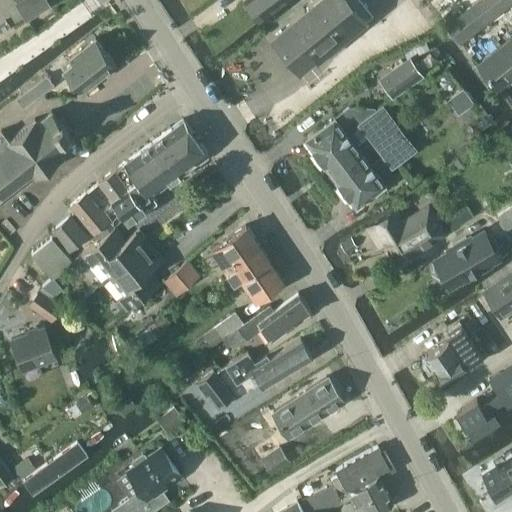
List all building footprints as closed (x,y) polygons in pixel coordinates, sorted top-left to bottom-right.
[(20,0),(17,2),(27,17),(49,3),(47,0),(20,0)] [(247,0),(259,15),(279,0),(247,0)] [(299,66),(368,9),(360,0),(315,0),(273,35),(299,66)] [(459,41),(511,1),(510,0),(477,0),(446,24),(459,41)] [(511,76),(511,35),(478,63),(497,88),(511,76)] [(79,90),(116,61),(96,36),(70,57),(72,60),(62,68),(79,90)] [(403,61),(379,78),(392,95),(416,79),(403,61)] [(23,106),(54,83),(47,73),(16,96),(23,106)] [(447,98),(458,112),(473,101),(462,86),(447,98)] [(318,153),(359,121),(348,106),(334,116),(305,137),(318,153)] [(412,143),(397,123),(391,128),(389,126),(376,108),(359,121),(318,153),(356,204),(385,183),(374,168),(386,158),(388,161),(412,143)] [(0,195),(32,170),(36,175),(63,154),(59,149),(75,137),(68,129),(72,126),(63,114),(59,117),(52,109),(37,121),(34,117),(8,138),(1,130),(0,131),(0,195)] [(155,139),(166,154),(161,157),(163,159),(139,176),(127,185),(127,187),(112,199),(128,221),(157,201),(151,193),(208,152),(183,118),(155,139)] [(127,159),(139,176),(163,159),(161,157),(166,154),(155,139),(127,159)] [(139,176),(127,159),(98,180),(112,199),(127,187),(127,185),(139,176)] [(85,191),(68,204),(82,221),(83,220),(93,232),(108,220),(85,191)] [(401,221),(394,210),(368,226),(377,240),(383,237),(397,261),(418,248),(451,228),(435,201),(401,221)] [(89,234),(69,212),(50,229),(69,251),(89,234)] [(232,282),(241,276),(268,257),(246,224),(211,248),(227,272),(226,273),(232,282)] [(110,275),(151,242),(140,228),(126,239),(114,225),(81,252),(91,263),(97,259),(110,275)] [(437,263),(434,265),(434,267),(434,269),(435,271),(435,272),(436,274),(437,275),(438,277),(441,279),(443,281),(447,280),(449,283),(465,274),(467,278),(490,264),(488,261),(499,254),(484,230),(468,240),(465,237),(453,244),(455,247),(435,259),(437,263)] [(51,276),(72,260),(51,234),(31,249),(51,276)] [(151,242),(110,275),(124,292),(118,297),(127,308),(160,281),(149,267),(163,256),(151,242)] [(268,257),(241,276),(256,298),(283,279),(268,257)] [(200,273),(188,260),(165,279),(177,293),(200,273)] [(511,269),(484,289),(501,315),(511,307),(511,269)] [(61,287),(51,276),(39,287),(50,296),(61,287)] [(41,292),(31,305),(53,320),(63,307),(41,292)] [(311,310),(298,292),(274,309),(270,303),(238,326),(246,338),(263,326),(272,338),(311,310)] [(234,308),(195,337),(203,348),(242,319),(234,308)] [(447,339),(424,354),(434,368),(433,368),(435,371),(434,374),(438,379),(441,380),(442,382),(466,367),(456,352),(459,350),(469,365),(483,355),(461,323),(447,332),(451,338),(448,340),(447,339)] [(13,340),(25,371),(57,358),(46,328),(13,340)] [(248,349),(226,362),(236,379),(245,374),(255,368),(260,377),(263,383),(277,374),(311,355),(300,337),(268,357),(266,354),(255,361),(248,349)] [(197,381),(217,406),(233,394),(212,368),(197,381)] [(460,408),(455,411),(458,416),(473,440),(500,422),(491,409),(503,401),(507,407),(511,403),(511,374),(494,386),(498,392),(480,404),(476,398),(460,408)] [(327,375),(272,410),(289,435),(344,400),(327,375)] [(157,418),(167,432),(184,419),(174,405),(157,418)] [(78,441),(24,482),(34,495),(89,456),(78,441)] [(262,457),(272,470),(289,459),(280,445),(262,457)] [(389,466),(377,445),(336,469),(339,474),(331,478),(334,482),(302,500),(308,511),(321,511),(351,495),(360,511),(368,511),(392,499),(377,473),(389,466)] [(119,503),(125,511),(150,511),(164,503),(155,491),(180,473),(162,446),(128,470),(138,484),(137,491),(119,503)] [(511,450),(481,470),(495,493),(501,490),(504,494),(511,488),(511,450)] [(0,483),(2,486),(15,475),(0,454),(0,483)] [(304,511),(299,502),(298,500),(296,501),(276,511),(304,511)]
